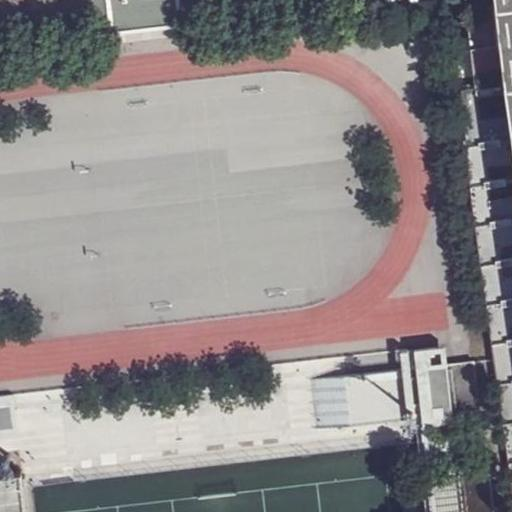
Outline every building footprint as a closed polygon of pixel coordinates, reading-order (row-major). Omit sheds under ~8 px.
[(0,0),(0,33),(292,0),(0,0)] [(511,0),(466,0),(476,87),(511,82),(511,0)] [(511,82),(476,87),(462,90),(477,250),(498,389),(511,490),(511,82)] [(454,413),(476,410),(474,395),(419,402),(421,417),(454,413)] [(442,454),(456,452),(453,436),(439,438),(442,454)] [(0,473),(0,511),(25,511),(21,472),(0,473)] [(461,476),(431,479),(434,511),(484,511),(480,479),(462,482),(461,476)]
